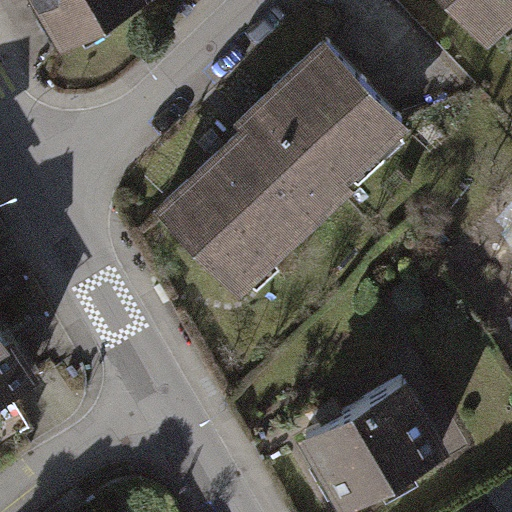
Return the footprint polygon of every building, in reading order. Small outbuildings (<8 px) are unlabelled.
[(38,0),(57,32),(116,0),(38,0)] [(511,0),(455,0),(483,29),(511,0)] [(240,119),(154,200),(231,282),(340,180),(333,172),(395,114),(320,34),(235,114),(240,119)] [(0,328),(0,391),(28,374),(0,328)] [(400,372),(305,426),(346,497),(441,442),(400,372)]
